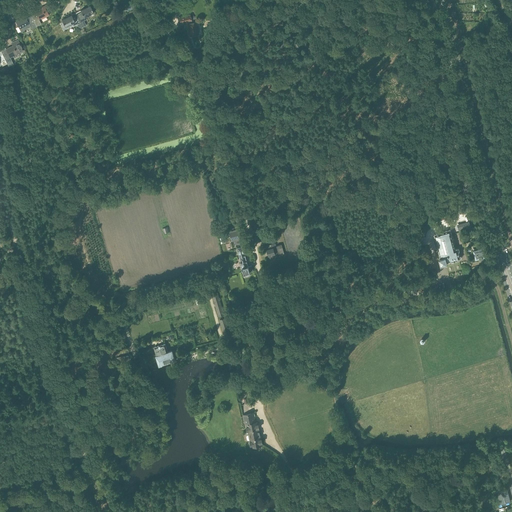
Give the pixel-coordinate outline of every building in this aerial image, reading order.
[(49,15),(44,6),(41,7),(42,8),(35,12),(36,14),(31,16),(36,26),(41,24),(39,19),(41,18),(41,19),(49,15)] [(76,13),(83,27),(86,25),(84,21),(85,20),(84,17),(94,12),(90,6),(81,11),(81,12),(77,14),(76,13)] [(83,27),(76,13),(62,20),(63,23),(60,24),(64,31),(76,25),(77,24),(79,27),(81,28),(83,27)] [(196,23),(189,24),(188,22),(191,21),(190,15),(179,18),(180,23),(186,22),(187,25),(186,25),(187,29),(188,29),(190,36),(198,34),(196,23)] [(31,29),(36,26),(31,16),(27,18),(26,16),(19,20),(18,19),(15,20),(21,32),(24,31),(24,30),(30,27),(31,29)] [(2,53),(7,64),(9,66),(13,64),(10,57),(24,51),(18,40),(12,43),(13,46),(6,49),(5,47),(0,50),(2,53)] [(457,225),(459,231),(470,228),(469,222),(457,225)] [(434,235),(440,258),(439,258),(441,265),(447,263),(460,259),(457,249),(455,249),(451,234),(450,230),(439,233),(434,235)] [(230,233),(232,242),(241,239),(239,231),(230,233)] [(266,246),(270,259),(279,256),(276,246),(275,243),(266,246)] [(250,276),(250,272),(253,271),(251,265),(248,266),(243,247),(237,248),(241,264),(240,264),(240,268),(242,267),(242,268),(241,268),(242,269),(242,268),(244,274),(245,274),(245,277),(250,276)] [(473,251),(475,260),(486,257),(484,248),(473,251)] [(217,293),(212,294),(219,317),(224,315),(217,293)] [(225,318),(220,320),(225,337),(230,336),(225,318)] [(157,355),(168,352),(165,344),(154,347),(157,355)] [(168,352),(157,355),(156,356),(159,365),(162,365),(162,364),(172,361),(173,361),(175,361),(173,354),(172,351),(168,352)] [(254,413),(244,415),(246,425),(247,425),(249,435),(247,435),(246,436),(247,440),(248,440),(250,440),(252,447),(263,445),(261,438),(260,438),(258,430),(259,430),(257,422),(255,422),(254,417),(255,417),(254,413)] [(507,488),(494,492),(497,505),(511,502),(507,488)]
